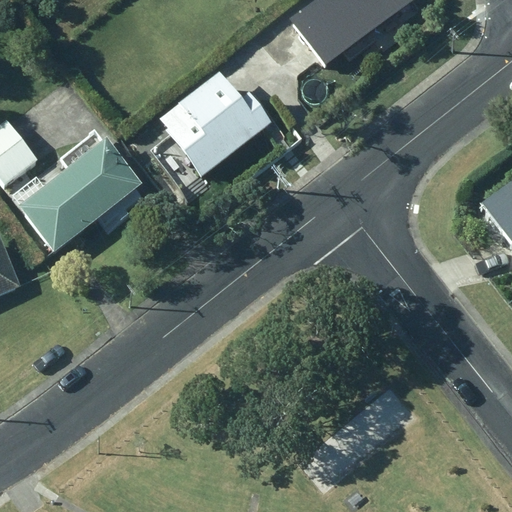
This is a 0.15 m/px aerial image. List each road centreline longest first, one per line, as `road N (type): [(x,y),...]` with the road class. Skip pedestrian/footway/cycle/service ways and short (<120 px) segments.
road 1 (residential): [(0,460),(341,196)]
road 2 (residential): [(341,196),(511,412)]
road 3 (residential): [(341,196),(511,60)]
